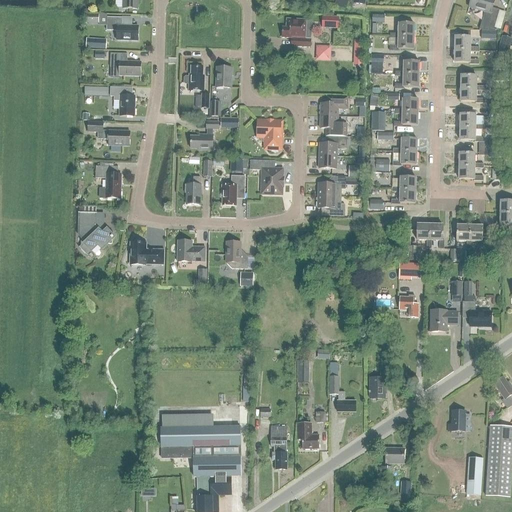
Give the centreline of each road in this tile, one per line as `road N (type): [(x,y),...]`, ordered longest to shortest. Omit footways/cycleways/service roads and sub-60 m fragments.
road 1 (residential): [(163,0),(140,211),(164,221),(251,224),(294,212),(299,116),(294,106),(246,93),(242,0)]
road 2 (unclassified): [(262,511),(511,342)]
road 3 (residential): [(511,191),(435,190),(437,39),(446,0)]
